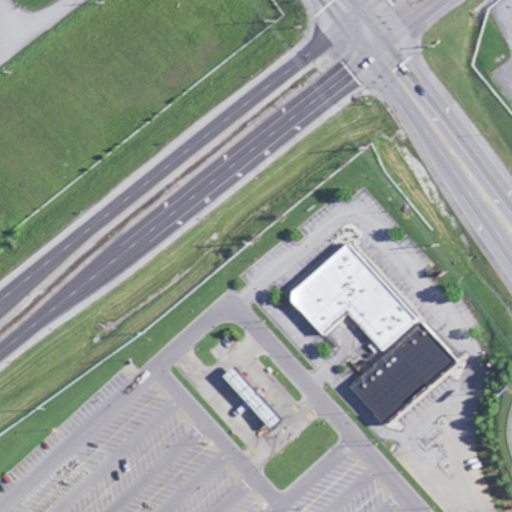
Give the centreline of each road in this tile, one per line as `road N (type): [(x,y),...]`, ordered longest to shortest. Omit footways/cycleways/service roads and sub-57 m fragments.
road 1 (trunk): [(0,361),(451,0)]
road 2 (trunk): [(375,0),(0,307)]
road 3 (primary): [(511,235),(333,0)]
